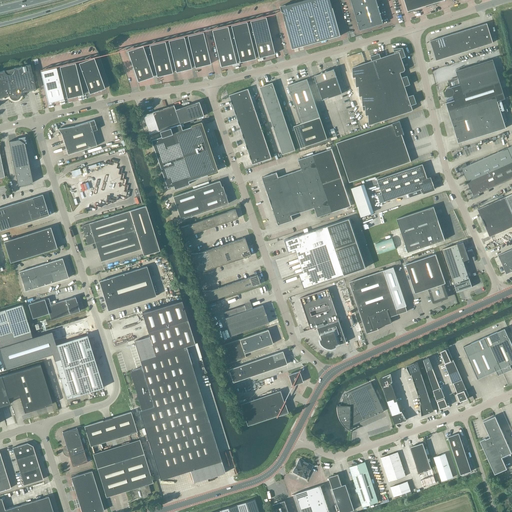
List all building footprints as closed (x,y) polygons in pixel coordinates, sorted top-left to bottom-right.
[(333,8),(332,8),(330,0),(305,0),(286,5),(285,5),(281,6),(282,11),(283,11),(285,21),(293,49),(341,36),(333,8)] [(351,0),(360,30),(383,23),(376,0),(351,0)] [(404,0),(408,11),(409,11),(409,12),(415,10),(415,9),(426,6),(426,7),(432,5),(433,4),(433,5),(439,3),(438,2),(444,0),(404,0)] [(231,25),(231,28),(228,28),(228,26),(212,30),(221,67),(237,63),(236,61),(239,60),(240,62),(256,58),(255,57),(258,56),(259,58),(275,54),(266,17),(250,21),(251,23),(247,24),(247,22),(231,25)] [(436,60),(453,55),(493,43),(487,23),(430,41),(436,60)] [(150,47),(144,49),(143,46),(128,51),(138,82),(153,77),(153,76),(156,75),(157,77),(173,73),(172,71),(175,70),(176,72),(192,68),(191,67),(195,66),(195,68),(211,64),(203,32),(187,36),(188,38),(184,39),(184,37),(168,41),(169,43),(165,44),(165,41),(149,45),(150,47)] [(356,77),(356,86),(357,87),(358,87),(359,86),(359,95),(359,96),(360,96),(361,96),(362,96),(363,105),(363,106),(364,106),(365,105),(366,114),(366,115),(367,115),(368,115),(369,124),(369,125),(370,125),(412,111),(412,110),(413,110),(413,109),(411,105),(417,103),(414,94),(408,96),(405,86),(410,84),(407,75),(402,77),(400,72),(403,71),(404,71),(405,70),(405,69),(405,68),(402,58),(406,57),(403,48),(393,49),(395,53),(381,58),(380,53),(371,56),(372,61),(353,67),(353,68),(352,68),(353,76),(353,77),(354,77),(355,77),(356,77)] [(75,63),(40,71),(48,103),(64,99),(63,97),(67,97),(67,98),(83,95),(83,93),(89,91),(90,94),(105,89),(94,58),(79,63),(79,64),(76,65),(75,63)] [(447,88),(445,92),(446,95),(449,97),(453,96),(455,93),(462,90),(463,94),(500,82),(493,59),(456,71),(458,77),(451,79),(449,83),(450,87),(447,88)] [(4,71),(0,71),(0,97),(10,95),(11,96),(11,97),(12,98),(13,99),(14,99),(15,99),(16,99),(17,99),(18,98),(19,98),(19,97),(20,96),(20,95),(20,94),(20,93),(36,89),(30,64),(14,68),(14,70),(14,71),(14,72),(13,73),(12,74),(11,74),(10,75),(9,75),(8,75),(7,74),(6,74),(5,73),(5,72),(4,71)] [(323,72),(321,72),(321,73),(314,76),(323,100),(343,93),(334,69),(327,71),(327,70),(325,71),(325,72),(323,73),(323,72)] [(301,124),(294,126),(301,148),(328,139),(307,79),(288,85),(301,124)] [(454,100),(446,103),(448,110),(458,143),(478,137),(487,134),(497,131),(506,128),(498,101),(505,99),(500,82),(463,94),(462,90),(455,93),(453,96),(454,100)] [(273,83),(266,85),(260,87),(283,154),(296,150),(273,83)] [(229,95),(253,164),(272,158),(248,89),(229,95)] [(199,102),(175,110),(174,105),(143,115),(149,134),(159,131),(161,137),(151,140),(167,188),(173,186),(174,189),(189,184),(188,181),(217,171),(200,123),(182,129),(180,124),(204,116),(199,102)] [(74,126),(58,129),(62,134),(68,154),(97,145),(89,121),(74,126)] [(336,143),(350,182),(411,161),(402,134),(403,134),(404,134),(400,121),(393,123),(393,124),(336,143)] [(9,141),(18,186),(33,183),(24,141),(22,139),(9,141)] [(460,169),(461,172),(462,174),(464,173),(468,182),(472,191),(470,192),(472,196),(473,196),(474,196),(475,197),(479,195),(479,193),(511,178),(511,158),(507,148),(466,166),(465,164),(461,166),(461,167),(461,168),(460,169)] [(262,177),(278,225),(293,220),(291,215),(315,207),(318,217),(332,212),(331,207),(342,203),(344,208),(351,206),(332,149),(313,155),(298,160),(302,169),(278,177),(277,172),(262,177)] [(112,160),(107,158),(106,160),(112,162),(113,159),(119,161),(118,164),(120,165),(122,159),(113,157),(112,160)] [(428,179),(423,164),(377,179),(385,201),(409,193),(410,197),(422,193),(421,189),(423,188),(424,192),(434,189),(433,185),(434,185),(433,181),(432,182),(430,178),(428,179)] [(80,168),(71,171),(73,177),(82,174),(80,168)] [(222,186),(220,181),(173,196),(181,220),(229,203),(223,186),(222,186)] [(362,215),(373,212),(365,186),(368,186),(367,182),(353,186),(362,215)] [(511,193),(505,197),(478,209),(482,219),(483,219),(484,223),(486,226),(485,226),(490,237),(511,226),(511,193)] [(0,207),(0,228),(1,231),(49,215),(43,194),(0,207)] [(155,235),(146,206),(82,226),(88,245),(95,243),(101,262),(142,249),(139,240),(155,235)] [(434,206),(397,219),(408,252),(445,240),(434,206)] [(194,233),(230,221),(238,218),(235,209),(181,227),(184,237),(185,239),(194,233)] [(304,288),(366,267),(349,218),(285,240),(286,244),(287,246),(287,248),(289,252),(297,249),(298,252),(302,251),(308,270),(299,273),(304,288)] [(51,227),(4,241),(11,263),(57,248),(51,227)] [(190,254),(190,255),(197,275),(197,276),(206,270),(251,255),(245,237),(200,253),(190,254)] [(392,238),(376,244),(379,254),(396,248),(392,238)] [(458,244),(443,249),(454,283),(456,288),(457,291),(461,290),(463,289),(466,288),(468,288),(472,286),(471,283),(469,278),(470,278),(470,277),(469,278),(466,269),(467,269),(466,269),(464,261),(469,259),(463,242),(458,244)] [(511,271),(511,248),(498,255),(506,274),(511,271)] [(415,293),(429,288),(434,302),(447,297),(443,284),(446,283),(436,254),(406,264),(415,293)] [(63,258),(19,272),(25,291),(69,278),(63,258)] [(156,296),(147,266),(99,281),(108,311),(156,296)] [(392,322),(390,316),(398,313),(398,314),(399,314),(398,313),(407,310),(407,311),(406,306),(407,306),(394,267),(350,282),(367,333),(374,331),(373,329),(392,322)] [(213,290),(211,290),(202,291),(203,292),(206,302),(260,284),(257,275),(213,290)] [(317,327),(320,336),(321,335),(322,339),(320,340),(321,343),(324,346),(328,348),(332,349),(336,347),(335,345),(338,344),(338,345),(347,342),(339,320),(328,288),(300,298),(311,329),(317,327)] [(49,313),(51,320),(80,311),(76,297),(47,306),(45,299),(29,304),(33,318),(49,313)] [(22,304),(0,311),(0,336),(12,332),(14,337),(31,332),(22,304)] [(269,323),(263,305),(225,318),(231,336),(269,323)] [(498,375),(511,368),(510,364),(511,363),(511,344),(509,337),(505,328),(464,347),(468,356),(467,356),(468,356),(478,379),(496,371),(498,375)] [(273,344),(268,330),(220,346),(227,364),(246,357),(244,353),(273,344)] [(104,388),(87,335),(56,345),(60,359),(55,361),(67,399),(104,388)] [(139,411),(161,480),(222,461),(186,346),(140,361),(142,368),(131,371),(130,373),(132,377),(131,378),(132,379),(135,387),(134,388),(135,389),(137,395),(137,396),(136,398),(138,399),(138,398),(140,405),(140,406),(141,407),(142,410),(139,411)] [(446,364),(449,374),(453,383),(460,401),(468,398),(467,396),(469,396),(448,349),(441,352),(446,364)] [(233,382),(287,364),(283,351),(229,369),(233,382)] [(423,360),(427,372),(439,408),(447,406),(444,398),(444,397),(440,388),(429,358),(423,360)] [(411,373),(422,405),(421,405),(422,415),(434,411),(418,362),(407,367),(410,373),(411,373)] [(41,364),(2,376),(0,376),(0,422),(0,423),(0,421),(0,406),(10,403),(8,398),(13,396),(14,398),(20,396),(25,413),(53,404),(41,364)] [(289,375),(292,385),(292,386),(293,385),(302,382),(299,372),(300,371),(299,371),(299,372),(289,375)] [(401,413),(391,381),(392,380),(391,374),(380,379),(395,424),(407,420),(402,412),(401,413)] [(338,404),(337,405),(337,406),(337,408),(338,409),(338,410),(338,411),(338,412),(338,414),(339,415),(339,417),(340,418),(340,420),(341,421),(342,422),(343,424),(344,425),(345,426),(345,430),(350,430),(353,431),(350,430),(350,426),(384,411),(371,382),(344,394),(344,396),(343,398),(343,399),(342,401),(342,403),(341,405),(338,405),(338,404)] [(280,391),(240,404),(247,425),(277,416),(278,415),(287,412),(284,402),(285,401),(284,401),(284,402),(280,391)] [(495,474),(507,469),(502,457),(511,453),(495,416),(483,421),(490,437),(486,439),(486,438),(480,440),(495,474)] [(87,462),(76,427),(63,432),(67,445),(66,446),(65,446),(64,447),(64,448),(63,449),(63,450),(63,451),(63,452),(63,453),(64,453),(64,454),(65,455),(66,455),(66,456),(67,456),(68,456),(69,456),(70,456),(73,467),(87,462)] [(459,433),(448,437),(461,475),(472,471),(459,433)] [(27,443),(13,448),(24,485),(43,479),(33,446),(27,443)] [(410,447),(421,480),(422,484),(423,487),(436,483),(435,480),(423,443),(410,447)] [(104,449),(96,451),(99,465),(117,461),(116,456),(111,458),(110,452),(106,452),(107,456),(106,456),(104,449)] [(0,491),(11,488),(3,463),(0,452),(0,491)] [(406,476),(403,466),(398,452),(381,458),(389,482),(406,476)] [(445,453),(434,457),(442,481),(453,477),(445,453)] [(153,483),(144,454),(97,468),(106,497),(129,490),(132,499),(141,496),(142,497),(144,498),(147,497),(148,495),(148,494),(151,493),(149,484),(153,483)] [(293,472),(306,478),(313,466),(300,459),(293,472)] [(363,507),(378,502),(365,462),(350,467),(363,507)] [(99,511),(104,510),(92,471),(79,475),(75,476),(71,477),(75,489),(76,495),(80,505),(81,511),(99,511)] [(508,472),(497,477),(500,482),(511,477),(508,472)] [(338,474),(329,477),(340,511),(347,511),(354,510),(346,484),(342,485),(338,474)] [(391,487),(394,497),(411,491),(408,482),(391,487)] [(329,511),(320,485),(296,493),(301,511),(329,511)] [(53,511),(49,496),(17,506),(5,510),(2,498),(0,498),(0,511),(53,511)] [(259,511),(255,499),(215,511),(259,511)] [(285,501),(285,500),(272,505),(273,505),(275,511),(288,511),(285,501)]
